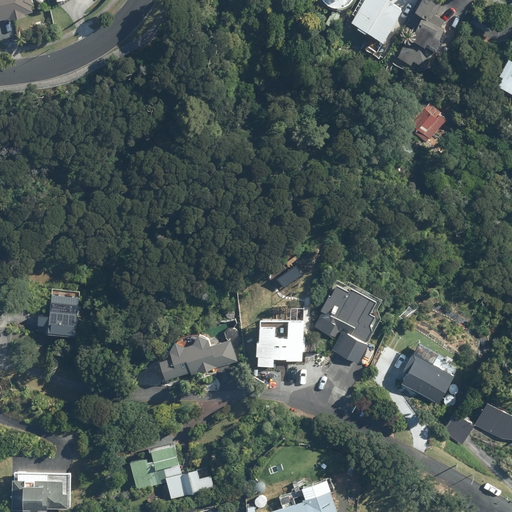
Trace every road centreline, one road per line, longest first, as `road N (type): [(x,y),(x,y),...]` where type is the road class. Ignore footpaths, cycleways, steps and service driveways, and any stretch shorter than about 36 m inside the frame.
road 1 (residential): [(314,401),(501,511)]
road 2 (residential): [(0,74),(75,57),(111,37),(144,0)]
